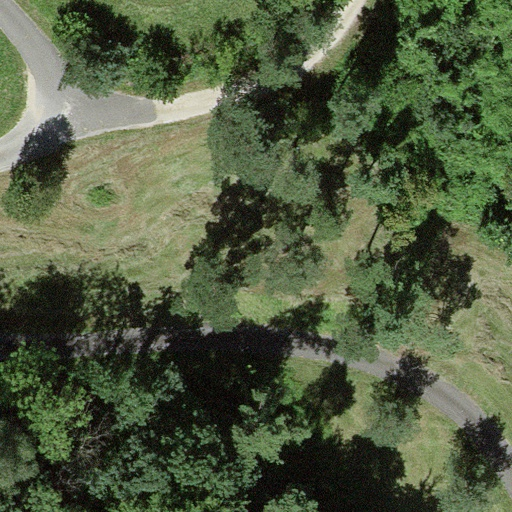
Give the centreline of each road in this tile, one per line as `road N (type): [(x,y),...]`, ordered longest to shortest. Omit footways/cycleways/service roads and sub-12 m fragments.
road 1 (track): [(0,347),(47,354),(213,341),(398,377),(470,418),(511,474)]
road 2 (track): [(0,157),(267,84),(338,31),(351,0)]
road 3 (track): [(213,341),(261,511)]
road 4 (track): [(0,20),(25,46),(66,133)]
